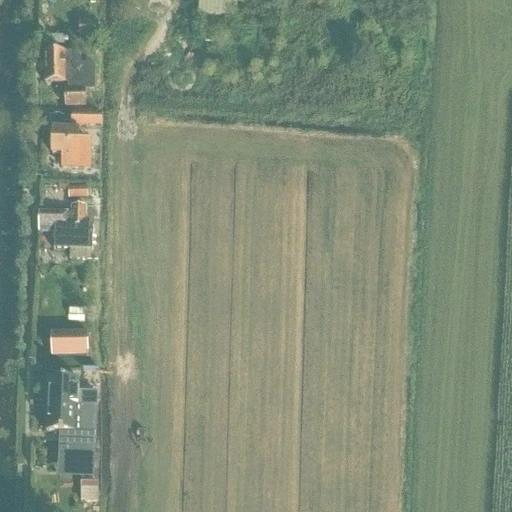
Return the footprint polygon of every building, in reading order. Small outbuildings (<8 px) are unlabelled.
[(231,0),(199,0),(198,14),(230,17),(231,0)] [(96,35),(96,22),(79,22),(79,35),(96,35)] [(81,53),(45,53),(46,84),(66,84),(67,91),(63,91),(63,107),(86,107),(85,91),(95,91),(94,65),(81,66),(81,53)] [(94,114),(73,113),(73,126),(93,126),(94,114)] [(80,131),(53,131),(52,155),(63,155),(62,168),(90,169),(91,144),(80,144),(80,131)] [(89,199),(89,187),(70,188),(70,200),(89,199)] [(85,226),(85,206),(72,206),(72,213),(40,213),(39,232),(56,233),(56,250),(93,251),(94,226),(85,226)] [(90,356),(90,333),(52,333),(53,357),(90,356)] [(49,379),(48,406),(97,407),(97,395),(89,395),(89,396),(79,396),(79,380),(49,379)] [(97,407),(48,406),(47,432),(63,433),(62,441),(60,441),(60,457),(69,457),(69,467),(94,468),(96,421),(97,407)] [(99,502),(99,480),(81,480),(81,502),(99,502)]
